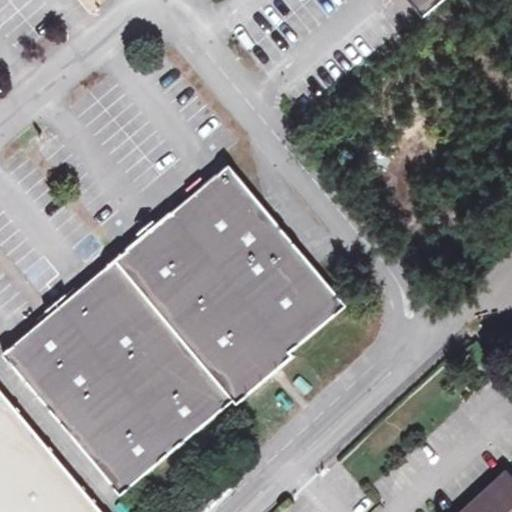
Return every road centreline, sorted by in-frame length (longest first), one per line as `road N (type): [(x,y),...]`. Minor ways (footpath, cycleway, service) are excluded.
road 1 (unclassified): [(402,346),(373,363),(216,511)]
road 2 (unclassified): [(241,511),(382,378),(402,346)]
